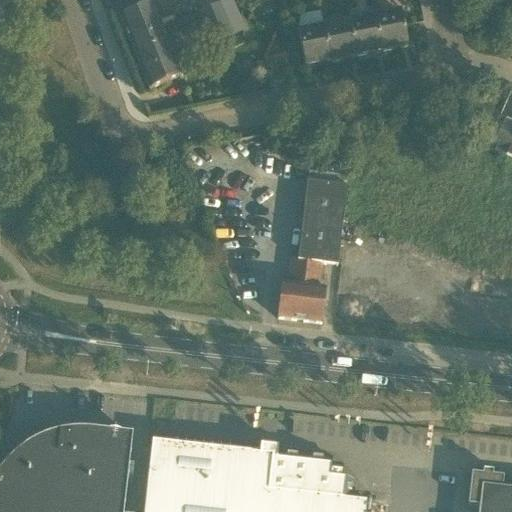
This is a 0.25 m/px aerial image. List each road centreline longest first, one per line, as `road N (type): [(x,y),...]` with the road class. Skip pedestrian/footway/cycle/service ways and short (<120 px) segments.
road 1 (primary): [(511,390),(72,337)]
road 2 (residential): [(113,108),(135,130),(448,75)]
